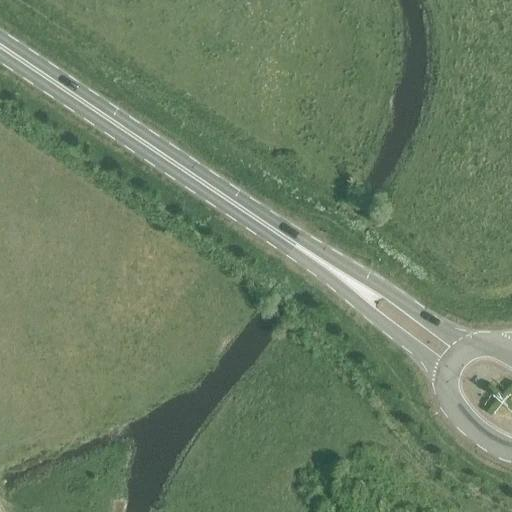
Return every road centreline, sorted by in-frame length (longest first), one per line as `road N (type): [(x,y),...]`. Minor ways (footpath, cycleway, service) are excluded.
road 1 (primary): [(263,225),(0,48)]
road 2 (primary): [(263,225),(422,355),(445,383)]
road 3 (primary): [(468,349),(263,225)]
